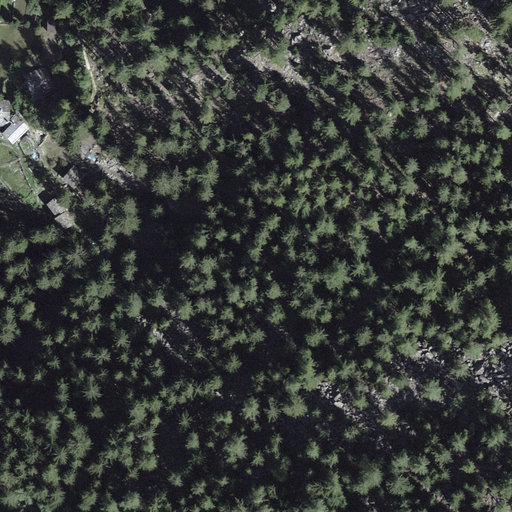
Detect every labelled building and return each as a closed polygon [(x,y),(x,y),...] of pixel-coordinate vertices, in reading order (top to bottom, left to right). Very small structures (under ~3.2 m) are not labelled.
[(55,89),(45,65),(23,74),(33,98),(55,89)] [(0,127),(7,127),(8,122),(9,102),(0,102),(0,127)] [(2,138),(12,147),(28,129),(16,118),(11,123),(13,125),(2,138)] [(87,175),(74,164),(62,177),(75,189),(87,175)] [(59,194),(44,204),(53,216),(68,207),(59,194)] [(65,214),(55,222),(64,234),(74,226),(65,214)]
